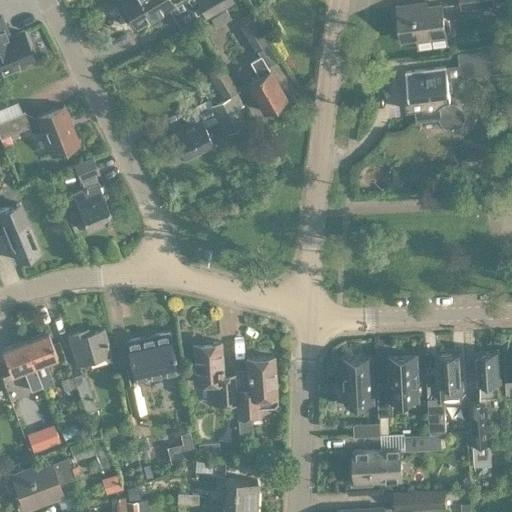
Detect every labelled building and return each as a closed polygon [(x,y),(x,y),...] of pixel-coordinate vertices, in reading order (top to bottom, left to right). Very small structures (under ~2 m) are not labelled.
[(120,0),(134,24),(171,2),(169,0),(120,0)] [(224,0),(196,0),(204,12),(224,0)] [(400,36),(415,34),(417,46),(444,43),(443,30),(448,25),(447,17),(441,13),(439,2),(413,6),(413,2),(396,4),(398,20),(394,23),(395,31),(400,32),(400,36)] [(237,22),(253,48),(266,40),(249,10),(239,16),(241,20),(237,22)] [(6,34),(0,18),(0,68),(31,56),(19,29),(6,34)] [(500,44),(478,46),(481,71),(503,68),(500,44)] [(245,82),(261,109),(284,96),(258,53),(248,58),(258,75),(245,82)] [(220,61),(206,69),(213,82),(211,83),(216,93),(219,91),(222,97),(210,103),(216,116),(217,116),(218,117),(223,129),(242,120),(235,105),(241,102),(234,89),(236,88),(220,61)] [(460,121),(461,119),(462,117),(462,115),(462,113),(462,112),(462,110),(461,109),(460,107),(459,105),(457,103),(455,102),(454,102),(452,101),(450,101),(448,101),(445,101),(445,97),(448,97),(447,91),(450,91),(451,88),(450,86),(450,84),(450,82),(449,80),(448,78),(446,78),(444,64),(405,69),(408,95),(405,96),(406,106),(413,105),(415,119),(437,116),(438,118),(438,120),(440,122),(441,123),(443,124),(445,125),(447,126),(449,126),(450,126),(453,126),(454,126),(456,125),(457,123),(459,122),(460,121)] [(176,143),(166,147),(172,159),(181,154),(182,155),(211,141),(203,124),(218,117),(217,116),(216,116),(210,103),(207,97),(193,103),(181,109),(188,123),(170,131),(176,143)] [(36,119),(49,151),(77,140),(62,102),(34,113),(22,108),(0,116),(0,140),(1,144),(11,140),(7,131),(36,119)] [(66,213),(72,229),(84,224),(85,226),(111,216),(96,180),(93,172),(97,170),(91,154),(72,161),(78,178),(79,178),(82,186),(70,191),(77,208),(66,213)] [(492,166),(490,184),(505,183),(506,167),(492,166)] [(0,207),(0,221),(15,258),(37,248),(17,200),(0,207)] [(66,332),(75,361),(109,351),(101,326),(81,332),(80,327),(66,332)] [(33,362),(40,383),(48,381),(45,371),(48,370),(44,358),(55,353),(45,329),(23,338),(33,362)] [(128,384),(124,385),(130,412),(145,409),(141,392),(137,376),(174,368),(166,329),(147,333),(143,334),(125,338),(131,368),(125,369),(128,384)] [(26,376),(27,376),(30,387),(40,383),(33,362),(23,338),(1,347),(9,371),(23,366),(26,376)] [(218,339),(190,340),(193,381),(211,379),(212,402),(234,400),(234,387),(234,385),(233,372),(221,373),(218,339)] [(479,396),(468,396),(471,442),(488,440),(485,393),(496,392),(495,380),(499,380),(497,348),(474,350),(476,381),(479,381),(480,392),(479,393),(479,396)] [(376,378),(378,412),(391,412),(390,397),(417,396),(415,351),(388,352),(389,377),(376,378)] [(441,384),(442,396),(458,395),(457,383),(461,382),(459,351),(436,352),(438,384),(441,384)] [(246,384),(234,385),(234,387),(234,400),(235,415),(236,415),(248,414),(257,413),(257,404),(273,403),(275,400),(274,393),(272,353),(244,355),(244,366),(246,384)] [(344,400),(372,398),(369,353),(342,355),(344,400)] [(71,373),(84,407),(95,403),(83,369),(71,373)] [(74,384),(70,372),(58,377),(62,388),(74,384)] [(426,396),(428,430),(444,429),(442,396),(426,396)] [(353,421),(354,433),(379,431),(378,420),(353,421)] [(51,421),(25,431),(31,449),(58,438),(51,421)] [(188,429),(178,431),(180,441),(183,456),(193,454),(193,452),(188,429)] [(97,456),(107,452),(98,431),(88,435),(97,456)] [(440,431),(403,433),(404,448),(441,446),(440,431)] [(68,442),(74,458),(93,450),(87,434),(68,442)] [(216,439),(196,441),(196,454),(217,453),(216,439)] [(352,448),(354,479),(400,476),(399,445),(352,448)] [(252,447),(240,446),(239,459),(251,460),(252,447)] [(66,453),(48,459),(12,473),(24,505),(60,492),(56,481),(74,474),(66,453)] [(211,458),(194,456),(193,468),(209,469),(211,458)] [(147,463),(140,464),(141,471),(149,469),(147,463)] [(109,489),(120,486),(116,471),(104,474),(109,489)] [(223,476),(222,502),(254,503),(255,477),(223,476)] [(126,498),(138,496),(136,484),(124,486),(126,498)] [(443,487),(394,490),(394,506),(444,503),(443,487)] [(196,500),(197,490),(176,489),(176,499),(196,500)] [(126,499),(127,511),(146,511),(146,497),(126,499)] [(470,511),(470,500),(460,501),(460,511),(470,511)] [(253,511),(254,503),(222,502),(221,511),(253,511)] [(108,504),(109,511),(124,511),(124,503),(108,504)]
